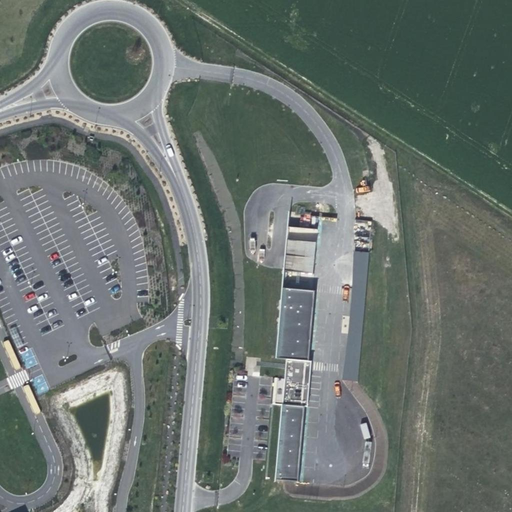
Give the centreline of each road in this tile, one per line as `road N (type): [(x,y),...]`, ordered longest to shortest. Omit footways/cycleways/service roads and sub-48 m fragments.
road 1 (track): [(180,0),(511,215)]
road 2 (unclassified): [(183,511),(200,275),(180,185)]
road 3 (unclassified): [(153,92),(159,45),(136,18),(85,19),(71,30),(60,63)]
